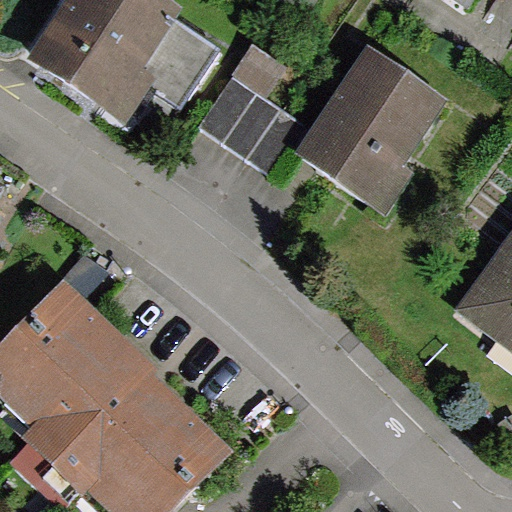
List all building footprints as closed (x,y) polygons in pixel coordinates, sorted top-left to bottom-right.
[(87,0),(29,83),(109,138),(136,99),(126,91),(142,68),(158,80),(144,101),(174,122),(217,61),(130,0),(87,0)] [(263,181),(294,134),(255,109),(275,79),(245,60),(195,136),(263,181)] [(300,184),(367,222),(428,115),(361,77),(300,184)] [(511,251),(460,324),(511,361),(511,251)] [(74,318),(0,388),(0,399),(51,452),(32,470),(72,511),(185,511),(225,475),(74,318)]
